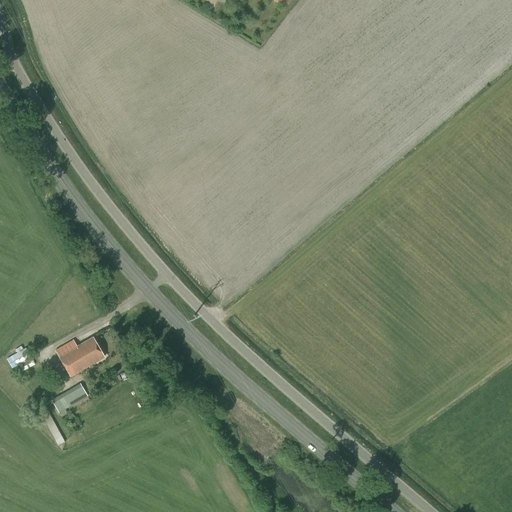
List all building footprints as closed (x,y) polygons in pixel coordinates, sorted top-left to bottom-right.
[(104,357),(92,337),(77,346),(73,340),(55,351),(70,377),(104,357)] [(23,349),(21,346),(15,349),(17,353),(7,358),(12,368),(31,358),(26,348),(23,349)] [(88,396),(80,383),(73,387),(81,400),(88,396)] [(51,401),(59,413),(66,409),(69,407),(62,394),(51,401)] [(48,429),(55,425),(51,418),(44,422),(48,429)]
